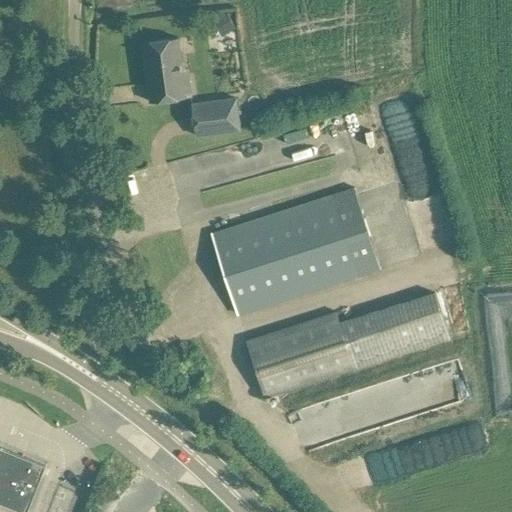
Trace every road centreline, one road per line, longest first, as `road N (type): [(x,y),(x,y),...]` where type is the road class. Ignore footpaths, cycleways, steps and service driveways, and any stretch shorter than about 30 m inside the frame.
road 1 (unclassified): [(143,341),(81,145),(75,0)]
road 2 (secondary): [(249,511),(56,353)]
